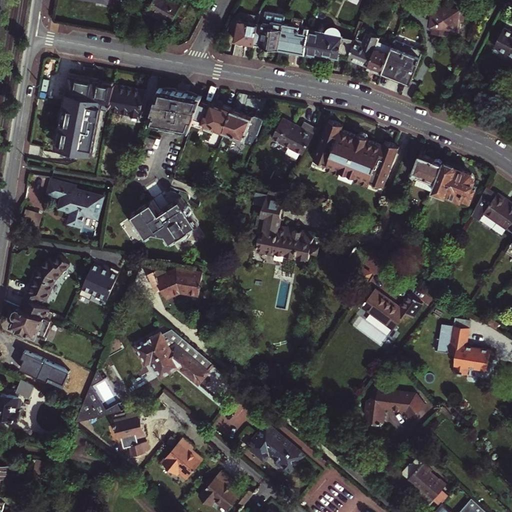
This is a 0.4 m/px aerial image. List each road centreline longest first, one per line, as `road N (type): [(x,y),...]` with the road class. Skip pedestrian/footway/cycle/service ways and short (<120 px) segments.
road 1 (residential): [(192,65),(350,95),(435,126)]
road 2 (tertiary): [(0,226),(31,36)]
road 3 (residential): [(299,511),(162,395)]
road 4 (residential): [(31,36),(192,65)]
road 5 (unknown): [(192,65),(167,158),(174,181),(201,203)]
road 6 (residential): [(435,126),(500,0)]
